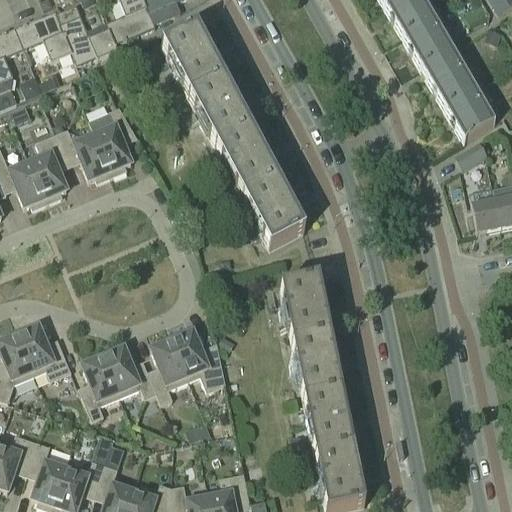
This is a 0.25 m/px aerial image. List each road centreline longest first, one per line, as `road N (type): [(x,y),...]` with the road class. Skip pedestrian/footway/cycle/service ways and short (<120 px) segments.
road 1 (residential): [(0,310),(21,302),(117,334),(171,319),(186,291),(166,235),(139,200),(0,246)]
road 2 (tertiary): [(339,156),(362,225),(421,511)]
road 3 (tertiary): [(482,511),(436,288)]
road 4 (tertiary): [(251,0),(339,156)]
road 5 (tertiary): [(436,288),(421,228),(381,137)]
road 6 (tertiary): [(381,137),(305,0)]
